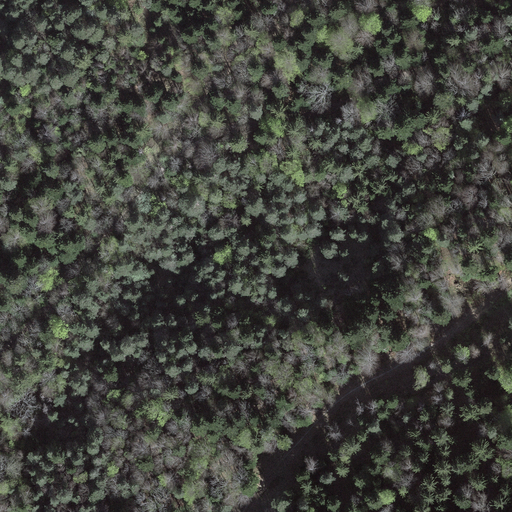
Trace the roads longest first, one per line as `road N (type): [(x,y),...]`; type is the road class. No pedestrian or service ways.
road 1 (track): [(511,43),(468,61),(398,73),(355,99),(242,123),(185,149),(146,182),(0,353)]
road 2 (track): [(245,511),(255,490),(346,390),(449,335),(511,286)]
road 3 (track): [(146,182),(158,151),(226,69),(301,0)]
road 4 (track): [(346,390),(408,388),(511,341)]
